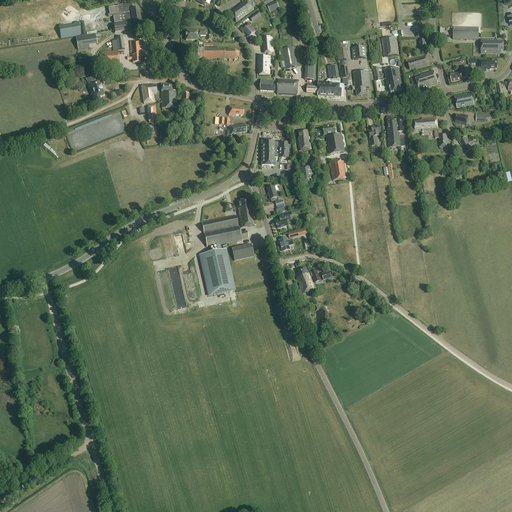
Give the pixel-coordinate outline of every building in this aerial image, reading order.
[(247,1),(248,0),(247,0),(238,7),(239,8),(236,11),(235,9),(228,14),(228,15),(229,14),(236,23),(254,10),(247,1)] [(267,7),(270,14),(280,9),(276,2),(267,7)] [(110,27),(111,31),(114,31),(115,34),(125,32),(125,33),(134,32),(142,31),(139,9),(132,10),(132,4),(118,6),(118,7),(108,8),(109,15),(108,15),(108,18),(113,17),(114,26),(110,27)] [(258,11),(249,18),(252,22),(261,15),(258,11)] [(63,25),(59,26),(61,39),(76,37),(76,36),(77,36),(76,36),(77,36),(78,36),(78,35),(81,35),(80,33),(80,32),(79,23),(78,23),(77,23),(74,23),(75,25),(70,26),(63,27),(63,26),(63,25)] [(255,32),(247,23),(240,30),(243,33),(245,32),(249,37),(255,32)] [(453,28),(453,40),(478,40),(479,33),(479,29),(479,28),(453,28)] [(206,36),(205,31),(186,31),(186,41),(198,41),(198,36),(206,36)] [(95,35),(76,38),(78,51),(90,49),(89,47),(97,45),(95,35)] [(112,45),(113,51),(124,50),(123,37),(115,38),(115,41),(112,41),(112,42),(110,42),(111,45),(112,45)] [(264,54),(273,53),(272,47),(270,47),(270,44),(272,44),(271,38),(263,39),(264,54)] [(396,38),(381,40),(383,57),(399,55),(396,38)] [(498,40),(481,40),(481,54),(500,55),(500,52),(503,52),(504,42),(498,42),(498,40)] [(141,47),(140,41),(129,42),(130,52),(131,52),(131,53),(130,53),(130,56),(132,56),(132,58),(127,58),(128,61),(132,60),(133,64),(140,63),(140,57),(142,57),(141,50),(140,50),(139,47),(141,47)] [(293,47),(281,50),(285,69),(297,67),(293,47)] [(351,49),(353,60),(367,59),(365,47),(351,49)] [(118,51),(113,52),(100,53),(101,67),(119,66),(118,51)] [(224,51),(203,51),(203,53),(197,53),(196,60),(203,61),(203,62),(215,62),(224,62),(224,61),(228,61),(228,62),(229,62),(229,61),(234,61),(234,62),(235,62),(235,61),(238,59),(238,60),(239,59),(238,59),(238,55),(239,54),(239,53),(238,54),(235,52),(235,51),(234,51),(234,52),(230,52),(229,51),(229,52),(225,52),(224,51)] [(427,60),(426,56),(407,62),(410,70),(415,69),(416,70),(429,66),(428,63),(427,60)] [(269,68),(270,68),(270,57),(265,57),(257,57),(257,69),(259,69),(259,75),(269,75),(269,70),(269,68)] [(480,72),(483,72),(487,72),(487,70),(497,69),(497,61),(479,62),(480,72)] [(308,65),(307,79),(316,79),(316,65),(308,65)] [(470,70),(469,67),(461,68),(463,79),(470,78),(469,70),(470,70)] [(399,85),(401,85),(398,68),(384,71),(386,82),(383,83),(384,86),(387,85),(388,88),(389,88),(390,94),(401,91),(399,85)] [(340,69),(328,71),(329,81),(330,83),(318,82),(318,87),(318,94),(317,97),(343,98),(344,87),(347,87),(346,78),(343,79),(341,79),(340,69)] [(370,88),(368,71),(353,73),(354,87),(351,87),(351,91),(355,91),(356,91),(357,97),(367,95),(366,89),(370,88)] [(438,85),(433,71),(421,75),(422,77),(415,79),(419,89),(425,87),(427,88),(427,89),(438,85)] [(450,75),(451,83),(462,81),(460,73),(450,75)] [(95,83),(93,77),(86,80),(93,99),(95,99),(95,100),(104,96),(98,81),(95,83)] [(298,81),(278,80),(278,81),(261,80),(260,91),(277,92),(277,93),(277,94),(278,95),(297,96),(298,81)] [(171,92),(171,85),(161,86),(162,109),(176,109),(176,91),(171,92)] [(157,94),(156,86),(141,87),(144,104),(155,103),(154,94),(157,94)] [(474,106),(472,94),(455,97),(457,109),(474,106)] [(156,123),(156,105),(148,106),(148,124),(156,123)] [(243,116),(243,109),(235,108),(236,107),(229,107),(229,116),(235,117),(235,116),(243,116)] [(464,117),(457,115),(455,124),(466,126),(468,117),(464,116),(464,117)] [(423,132),(438,130),(436,117),(422,119),(422,122),(414,123),(415,131),(423,130),(423,132)] [(404,132),(402,120),(387,122),(388,125),(387,126),(388,139),(388,140),(389,149),(405,147),(404,137),(400,138),(399,133),(404,132)] [(246,133),(245,126),(229,128),(230,135),(246,133)] [(336,137),(334,127),(323,129),(324,136),(326,136),(329,156),(345,153),(341,136),(336,137)] [(382,136),(380,127),(372,128),(372,132),(369,133),(370,138),(372,147),(375,147),(374,138),(373,138),(379,137),(379,136),(382,136)] [(308,138),(307,131),(298,133),(299,140),(297,140),(299,152),(311,151),(309,138),(308,138)] [(448,134),(438,135),(440,148),(449,147),(448,134)] [(475,141),(473,136),(469,139),(470,140),(468,141),(465,137),(458,141),(465,154),(472,150),(470,146),(469,146),(468,144),(471,142),(471,143),(475,141)] [(262,141),(262,156),(262,166),(276,167),(276,158),(279,158),(279,159),(288,159),(288,150),(288,144),(288,143),(274,143),(274,141),(262,141)] [(498,143),(489,144),(491,161),(501,160),(498,143)] [(340,159),(329,161),(333,181),(348,178),(345,162),(341,163),(340,159)] [(312,167),(298,170),(301,184),(305,184),(306,189),(312,188),(311,183),(315,182),(312,167)] [(293,196),(300,195),(298,185),(292,186),(293,196)] [(278,198),(274,187),(267,189),(269,193),(268,193),(270,200),(278,198)] [(248,207),(247,201),(237,202),(238,207),(238,210),(241,229),(255,227),(252,206),(248,207)] [(283,201),(276,203),(277,207),(278,209),(285,207),(283,201)] [(278,217),(279,220),(275,221),(277,229),(288,226),(287,222),(291,220),(289,214),(278,217)] [(241,240),(236,216),(201,224),(207,248),(241,240)] [(305,230),(298,232),(288,234),(290,239),(299,236),(306,234),(305,230)] [(240,233),(241,240),(248,239),(247,232),(240,233)] [(287,242),(286,239),(279,240),(283,252),(290,250),(288,246),(294,245),(292,240),(287,242)] [(199,256),(208,297),(235,291),(226,250),(221,251),(220,245),(216,246),(217,252),(199,256)] [(251,245),(232,249),(234,262),(254,257),(251,245)] [(308,274),(306,269),(298,272),(299,274),(295,275),(302,295),(315,290),(310,278),(312,277),(315,283),(320,281),(316,271),(308,274)] [(321,274),(323,280),(332,277),(330,271),(321,274)]
